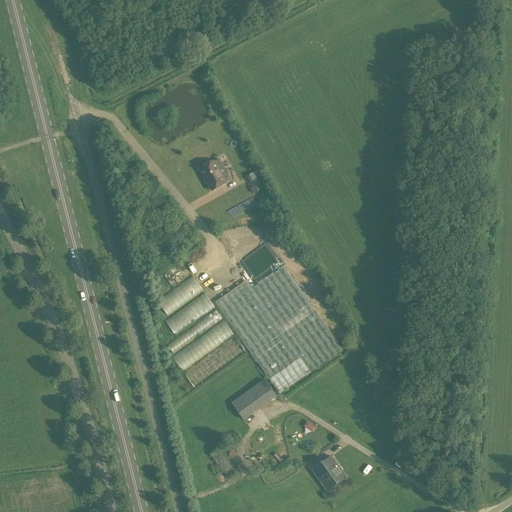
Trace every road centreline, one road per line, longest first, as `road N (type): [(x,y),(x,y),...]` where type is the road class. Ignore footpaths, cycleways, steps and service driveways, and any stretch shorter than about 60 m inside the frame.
road 1 (primary): [(140,511),(12,0)]
road 2 (track): [(492,0),(480,511)]
road 3 (unclassified): [(178,511),(73,101)]
road 4 (unclassified): [(111,511),(56,330),(0,213)]
